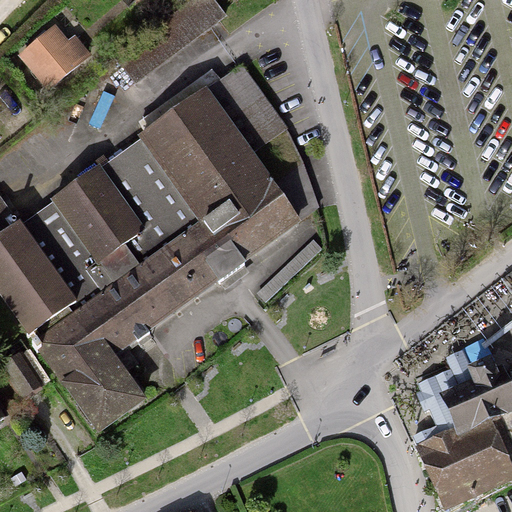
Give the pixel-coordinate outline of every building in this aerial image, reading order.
[(211,0),(194,0),(118,58),(137,83),(224,17),(211,0)] [(59,30),(21,61),(52,98),(90,66),(59,30)] [(0,202),(0,294),(107,443),(158,406),(125,360),(310,228),(257,155),(290,131),(245,68),(20,230),(0,202)] [(21,356),(3,367),(24,399),(42,387),(21,356)] [(436,430),(416,439),(448,511),(460,511),(511,489),(511,396),(495,358),(419,392),(436,430)] [(0,398),(0,431),(15,423),(0,398)]
